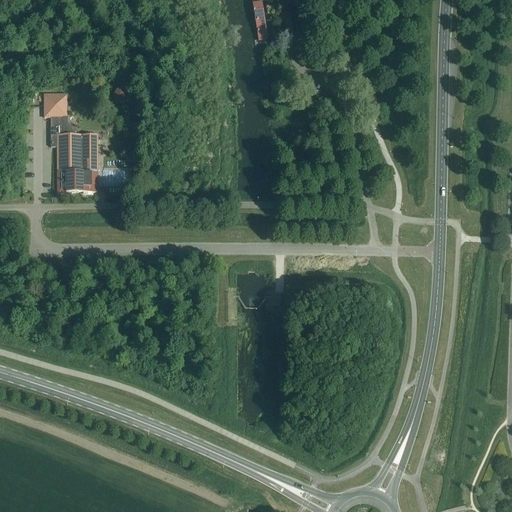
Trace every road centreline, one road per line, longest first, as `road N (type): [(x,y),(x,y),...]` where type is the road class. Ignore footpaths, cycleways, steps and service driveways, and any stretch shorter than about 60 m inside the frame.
road 1 (unclassified): [(373,251),(40,252),(31,208)]
road 2 (unclassified): [(373,251),(344,102),(294,60),(282,0)]
road 3 (secondary): [(439,254),(446,0)]
road 4 (primary): [(0,374),(184,441)]
road 5 (secondary): [(404,443),(434,330),(439,254)]
